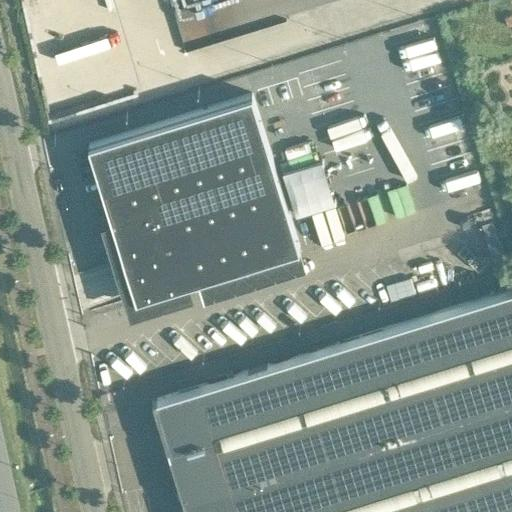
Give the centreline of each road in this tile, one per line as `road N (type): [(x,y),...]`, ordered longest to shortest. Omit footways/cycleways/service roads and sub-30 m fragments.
road 1 (unclassified): [(90,511),(0,98)]
road 2 (unknown): [(111,0),(142,28),(212,47),(389,0)]
